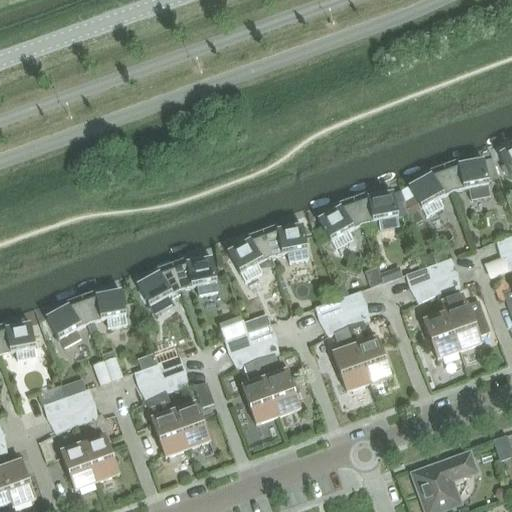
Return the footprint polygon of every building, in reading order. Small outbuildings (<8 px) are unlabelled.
[(511,150),(499,157),(511,179),(511,150)] [(443,168),(452,195),(468,191),(470,201),(489,197),(487,188),(488,188),(487,184),(499,181),(491,163),(483,165),(483,163),(459,168),(457,163),(443,168)] [(438,203),(452,195),(443,168),(428,173),(430,178),(408,190),(421,212),(426,220),(443,211),(438,203)] [(401,194),(393,196),(397,221),(410,218),(405,205),(401,194)] [(352,201),(362,228),(378,224),(379,234),(398,230),(396,221),(397,221),(393,196),(368,201),(366,196),(352,201)] [(347,235),(362,228),(352,201),(338,206),(340,211),(318,223),(330,245),(331,244),(335,253),(352,244),(347,235)] [(262,234),(271,260),(287,257),(289,266),(308,263),(306,254),(307,253),(302,229),(278,233),(276,228),(262,234)] [(274,269),(271,260),(262,234),(247,239),(249,244),(227,256),(239,278),(240,277),(245,285),(261,276),(257,268),(267,263),(271,271),(274,269)] [(511,239),(496,245),(501,259),(511,255),(511,239)] [(508,274),(511,272),(511,255),(501,259),(508,274)] [(431,256),(425,258),(429,270),(435,268),(431,256)] [(171,266),(181,293),(197,290),(198,299),(217,296),(215,286),(216,286),(211,262),(187,266),(185,261),(171,266)] [(434,285),(456,277),(456,276),(451,262),(435,268),(429,270),(434,284),(434,285)] [(166,301),(181,293),(171,266),(157,272),(159,277),(137,289),(149,311),(150,310),(154,318),(171,309),(166,301)] [(411,293),(434,284),(429,270),(406,278),(411,293)] [(378,272),(366,276),(372,290),(383,286),(378,272)] [(456,277),(434,285),(438,297),(460,292),(456,277)] [(434,284),(411,293),(418,307),(438,297),(434,285),(434,284)] [(511,291),(501,295),(511,323),(511,291)] [(80,299),(90,326),(106,323),(108,332),(126,328),(125,319),(126,319),(121,294),(96,299),(94,294),(80,299)] [(338,303),(343,316),(365,308),(361,294),(338,303)] [(463,296),(441,304),(459,354),(481,347),(479,341),(490,338),(478,307),(468,310),(463,296)] [(76,334),(90,326),(80,299),(66,304),(68,309),(46,321),(58,343),(59,343),(64,351),(80,342),(76,334)] [(320,324),(343,316),(338,303),(315,311),(320,324)] [(365,308),(343,316),(368,387),(390,379),(376,341),(370,343),(364,326),(369,325),(365,308)] [(346,395),(368,387),(354,349),(343,316),(320,324),(327,339),(337,335),(342,353),(332,357),(346,395)] [(437,363),(459,355),(445,316),(423,324),(437,363)] [(0,328),(0,358),(16,355),(17,365),(36,361),(34,352),(35,352),(30,327),(6,332),(4,327),(0,328)] [(252,349),(275,341),(270,327),(247,335),(252,349)] [(230,357),(252,349),(247,335),(225,343),(230,357)] [(275,341),(252,349),(278,420),(300,412),(286,373),(279,376),(272,359),(279,357),(275,341)] [(252,349),(230,357),(237,372),(244,369),(250,386),(241,389),(255,428),(278,420),(252,349)] [(157,368),(161,382),(184,373),(179,360),(157,368)] [(139,390),(161,382),(156,368),(134,376),(139,390)] [(184,373),(161,382),(167,395),(188,390),(184,373)] [(161,382),(139,390),(146,405),(153,401),(159,419),(151,422),(165,461),(187,453),(173,414),(161,382)] [(77,384),(64,389),(68,400),(81,395),(77,384)] [(71,414),(93,406),(94,406),(89,392),(81,395),(68,400),(66,401),(71,414)] [(71,414),(66,401),(44,409),(48,422),(71,414)] [(93,406),(71,414),(76,428),(97,422),(93,406)] [(173,414),(187,453),(209,445),(195,406),(173,414)] [(76,428),(71,414),(48,422),(56,437),(76,428)] [(83,447),(97,485),(119,477),(105,439),(83,447)] [(74,493),(97,485),(83,447),(60,455),(74,493)] [(445,511),(459,507),(451,483),(475,475),(469,456),(412,477),(419,495),(421,494),(423,501),(421,501),(425,511),(445,511)] [(35,502),(21,464),(0,471),(0,510),(11,507),(12,511),(35,502)]
